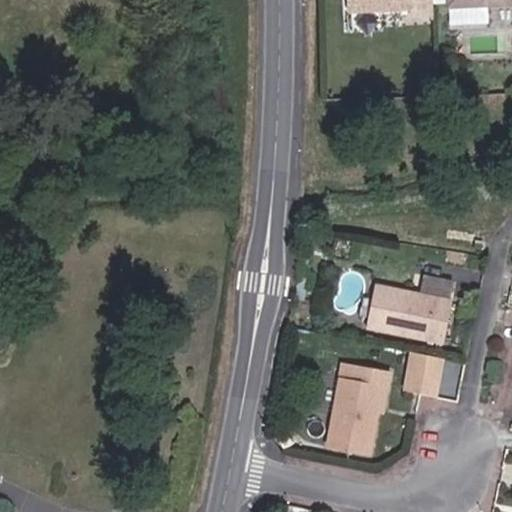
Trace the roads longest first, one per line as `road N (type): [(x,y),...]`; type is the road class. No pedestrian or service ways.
road 1 (secondary): [(236,467),(268,275),(283,97),(281,0)]
road 2 (residential): [(236,467),(393,498),(434,495),(460,453)]
